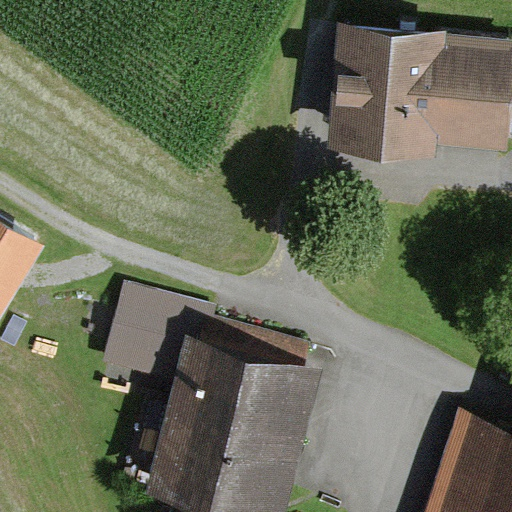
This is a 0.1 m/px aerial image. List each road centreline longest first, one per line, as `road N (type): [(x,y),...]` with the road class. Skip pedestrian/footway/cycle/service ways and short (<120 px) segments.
road 1 (track): [(511,392),(80,228),(0,182)]
road 2 (track): [(294,314),(307,131),(330,0)]
